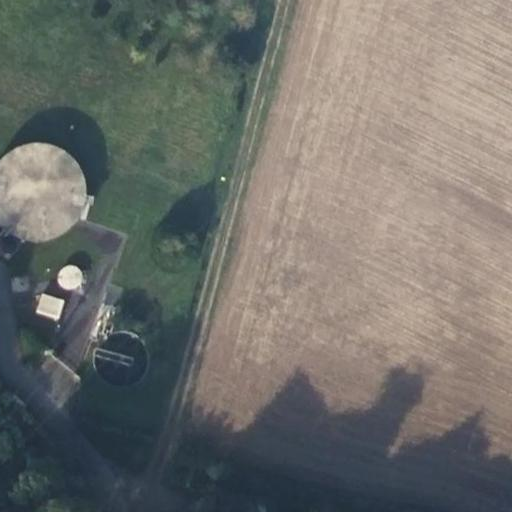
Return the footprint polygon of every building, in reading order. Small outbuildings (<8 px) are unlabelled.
[(19,146),(16,147),(14,148),(11,150),(9,152),(6,154),(4,155),(1,158),(0,159),(0,224),(2,226),(5,229),(6,230),(9,232),(11,234),(14,235),(17,237),(20,238),(23,239),(26,239),(28,240),(32,240),(35,240),(38,241),(41,240),(44,240),(47,239),(50,239),(53,238),(55,237),(58,235),(61,234),(63,232),(66,230),(68,228),(70,226),(73,224),(75,222),(76,219),(78,217),(79,214),(81,211),(82,208),(83,205),(84,202),(84,199),(84,196),(85,193),(85,190),(84,187),(84,184),(84,181),(83,178),(82,175),(81,172),(79,170),(78,167),(76,164),(74,162),(72,159),(70,157),(68,155),(66,153),(63,152),(61,150),(58,148),(55,147),(52,146),(49,145),(46,144),(44,144),(40,143),(37,143),(34,143),(31,143),(28,144),(25,144),(22,145),(19,146)] [(43,276),(46,257),(48,257),(50,243),(19,239),(16,257),(30,259),(28,274),(43,276)] [(63,286),(67,287),(71,288),(76,286),(79,284),(81,280),(82,275),(80,271),(77,267),(73,265),(69,265),(65,266),(61,269),(59,273),(59,278),(60,282),(63,286)] [(60,301),(48,298),(43,314),(55,317),(60,301)] [(132,356),(133,352),(133,348),(133,345),(132,341),(131,338),(129,334),(127,331),(125,328),(122,326),(119,324),(115,322),(112,321),(108,320),(105,320),(101,320),(97,321),(94,322),(90,324),(87,326),(85,329),(82,331),(80,334),(78,338),(77,341),(77,345),(77,349),(77,352),(77,356),(79,359),(80,363),(82,366),(85,369),(88,371),(91,373),(94,375),(98,376),(101,377),(105,377),(109,377),(112,376),(116,374),(119,373),(122,371),(125,368),(127,366),(129,363),(131,359),(132,356)]
